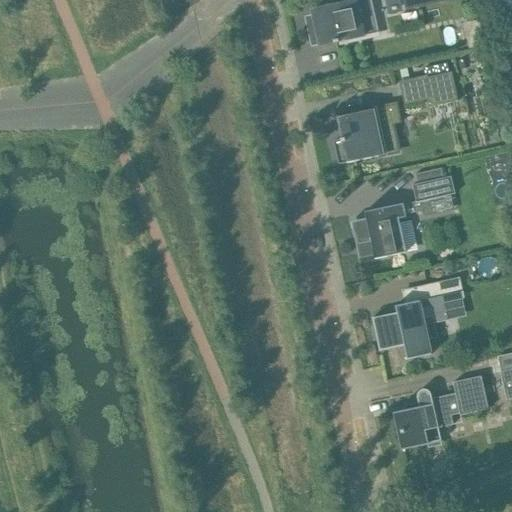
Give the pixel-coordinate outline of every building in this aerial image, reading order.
[(307,23),(312,45),(320,44),(320,45),(320,46),(334,43),(334,44),(339,43),(339,42),(364,36),(362,28),(376,25),(372,8),(368,9),(365,0),(350,0),(349,1),(349,2),(312,10),(312,12),(313,12),(314,16),(316,21),(307,23)] [(511,0),(499,0),(502,11),(511,9),(511,0)] [(464,20),(465,28),(481,25),(480,17),(464,20)] [(458,102),(452,72),(422,79),(429,108),(458,102)] [(401,123),(398,107),(373,112),(373,111),(374,111),(373,110),(354,114),(356,122),(338,126),(338,127),(339,127),(342,139),(340,140),(333,141),(338,165),(346,163),(346,164),(384,155),(383,154),(382,154),(378,138),(394,134),(392,125),(401,123)] [(455,194),(451,177),(412,185),(416,201),(415,201),(415,203),(455,194)] [(406,217),(403,204),(364,212),(366,219),(368,219),(369,225),(353,229),(359,259),(376,255),(377,257),(374,258),(375,260),(406,253),(398,219),(406,217)] [(464,298),(459,277),(426,285),(430,306),(464,298)] [(423,318),(419,301),(395,306),(397,315),(389,317),(389,315),(372,318),(380,351),(404,346),(407,360),(431,355),(428,340),(437,338),(432,316),(423,318)] [(511,398),(511,369),(500,372),(507,400),(511,398)] [(489,409),(481,377),(453,383),(456,394),(432,399),(431,394),(430,393),(429,391),(428,390),(426,390),(425,389),(423,389),(422,390),(420,391),(419,392),(418,394),(417,394),(417,395),(417,397),(417,398),(419,407),(393,413),(395,422),(399,422),(404,447),(427,442),(425,431),(453,425),(451,416),(460,414),(460,416),(489,409)]
